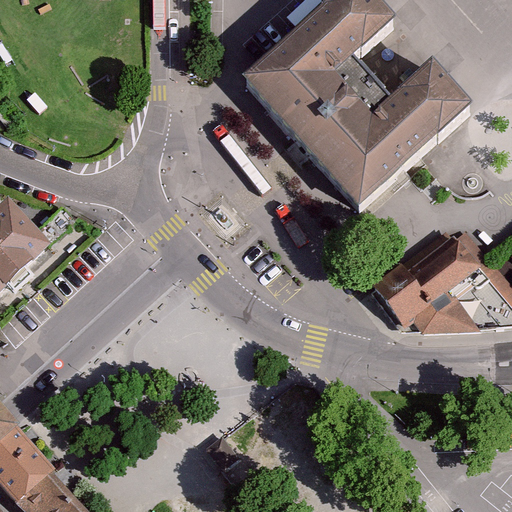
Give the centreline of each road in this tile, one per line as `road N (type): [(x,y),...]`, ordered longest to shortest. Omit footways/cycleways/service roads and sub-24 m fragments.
road 1 (tertiary): [(187,255),(235,307),(314,346),(396,363),(511,363)]
road 2 (residential): [(187,255),(0,416)]
road 3 (residential): [(134,193),(157,96),(158,0)]
road 4 (tertiary): [(0,158),(87,189),(134,193)]
